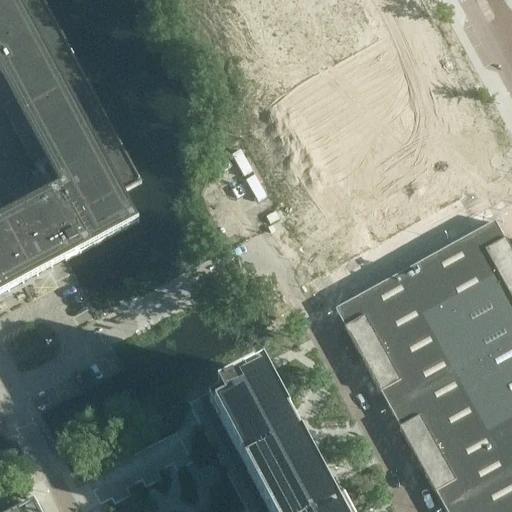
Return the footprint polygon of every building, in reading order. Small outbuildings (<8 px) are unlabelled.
[(0,0),(0,299),(67,264),(144,224),(128,194),(144,186),(46,0),(0,0)] [(511,281),(511,253),(506,242),(505,242),(499,230),(496,226),(496,225),(495,225),(494,225),(404,274),(432,325),(511,281)] [(511,511),(511,470),(487,425),(460,375),(432,325),(404,274),(337,312),(336,312),(336,313),(336,314),(345,330),(345,331),(356,352),(358,351),(371,374),(369,375),(381,396),(400,430),(400,431),(411,452),(413,451),(426,474),(424,475),(436,496),(445,511),(511,511)] [(460,375),(511,346),(511,281),(432,325),(460,375)] [(511,411),(511,346),(460,375),(487,425),(511,411)] [(266,377),(210,406),(266,511),(338,511),(327,492),(326,489),(266,377)] [(511,470),(511,411),(487,425),(511,470)]
